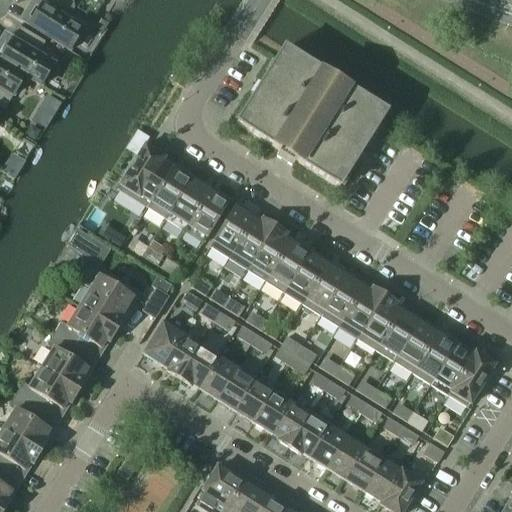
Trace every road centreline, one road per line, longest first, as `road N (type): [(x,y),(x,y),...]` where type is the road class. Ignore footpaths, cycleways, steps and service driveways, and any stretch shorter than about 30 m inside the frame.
road 1 (residential): [(511,338),(188,131),(188,114),(259,0)]
road 2 (residential): [(329,511),(126,386),(45,511)]
